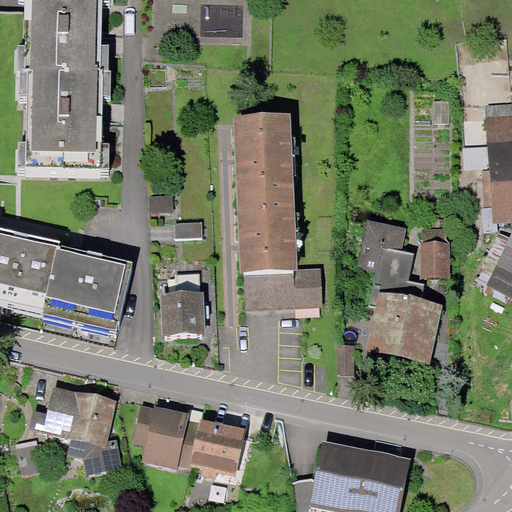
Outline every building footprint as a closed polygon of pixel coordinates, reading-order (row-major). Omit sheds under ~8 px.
[(112,0),(21,0),(22,175),(114,180),(112,0)] [(449,104),(435,104),(435,125),(449,126),(449,104)] [(298,127),(238,128),(245,313),(303,311),(298,127)] [(511,142),(490,145),(496,227),(511,225),(511,142)] [(150,198),(151,217),(173,215),(172,197),(150,198)] [(175,226),(176,243),(202,242),(202,225),(175,226)] [(408,232),(370,226),(358,270),(376,274),(372,297),(380,299),(367,355),(432,368),(446,311),(422,305),(426,289),(411,284),(416,260),(405,256),(408,232)] [(4,234),(0,233),(0,308),(47,319),(46,324),(123,341),(135,278),(66,261),(67,255),(1,239),(4,234)] [(511,243),(487,286),(511,300),(511,243)] [(452,248),(422,247),(421,281),(452,282),(452,248)] [(207,302),(164,304),(168,346),(209,342),(207,302)] [(121,406),(55,391),(43,442),(108,458),(121,406)] [(194,423),(160,416),(148,474),(182,481),(194,423)] [(253,440),(202,429),(192,473),(242,485),(253,440)] [(408,511),(416,469),(328,453),(317,511),(408,511)]
